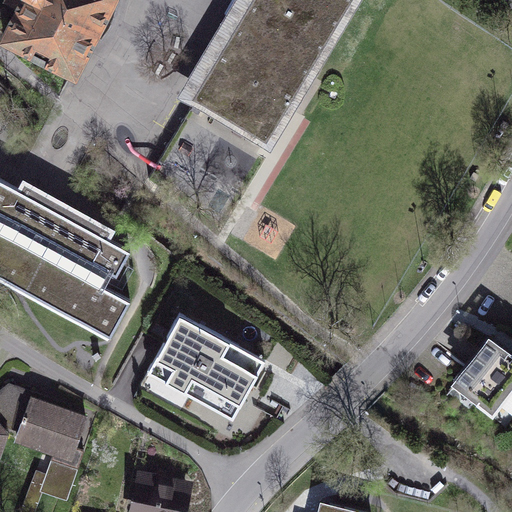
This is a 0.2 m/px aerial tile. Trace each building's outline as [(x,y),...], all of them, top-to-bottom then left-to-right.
[(122,0),(12,0),(0,25),(0,33),(83,76),(122,0)] [(232,0),(192,67),(177,92),(273,154),(363,0),(232,0)] [(142,250),(0,174),(0,275),(115,339),(135,302),(119,293),(142,250)] [(272,372),(177,322),(146,380),(241,430),(272,372)] [(511,353),(484,330),(444,376),(491,416),(511,391),(511,353)] [(89,417),(35,394),(18,433),(72,456),(89,417)] [(0,422),(0,463),(10,435),(0,422)] [(185,511),(189,489),(133,480),(127,511),(185,511)]
